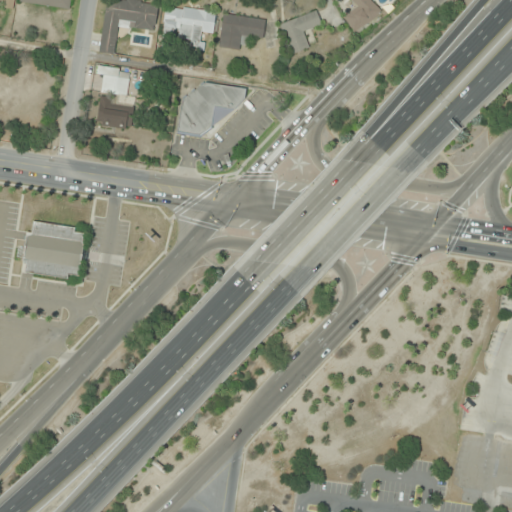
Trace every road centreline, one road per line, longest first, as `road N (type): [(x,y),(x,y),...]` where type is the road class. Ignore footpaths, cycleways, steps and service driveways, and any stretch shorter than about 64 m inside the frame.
road 1 (secondary): [(437,0),(0,443)]
road 2 (tertiary): [(0,163),(511,249)]
road 3 (secondary): [(217,470),(511,143)]
road 4 (motorway): [(245,280),(11,511)]
road 5 (motorway): [(74,511),(286,289)]
road 6 (secondary): [(329,344),(351,302),(340,265),(227,243),(162,278)]
road 7 (secondary): [(337,93),(315,137),(322,164),(423,185),(456,185),(487,171)]
road 8 (motorway): [(376,142),(245,280)]
road 9 (motorway): [(286,289),(417,152)]
road 10 (motorway): [(511,9),(376,142)]
road 11 (motorway): [(487,0),(376,142)]
road 12 (residential): [(90,0),(68,174)]
road 13 (motorway): [(112,334),(0,462)]
road 14 (motorway): [(151,511),(274,404)]
road 15 (motorway): [(417,152),(511,49)]
